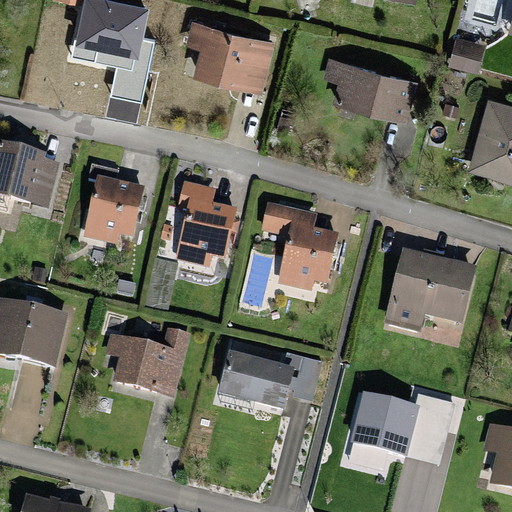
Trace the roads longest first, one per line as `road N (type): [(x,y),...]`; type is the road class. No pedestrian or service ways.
road 1 (residential): [(511,243),(226,158),(0,109)]
road 2 (residential): [(223,511),(0,455)]
